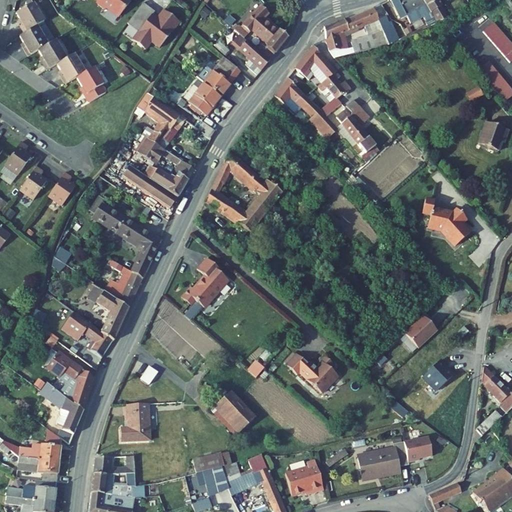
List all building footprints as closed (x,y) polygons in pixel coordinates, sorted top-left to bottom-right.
[(108,8),(120,18),(134,1),(132,0),(98,0),(100,1),(100,4),(105,8),(108,8)] [(408,21),(422,14),(424,17),(427,15),(428,18),(415,23),(416,25),(411,28),(414,34),(436,23),(422,0),(392,0),(390,1),(399,19),(401,18),(405,16),(408,21)] [(445,14),(436,0),(422,0),(436,23),(448,19),(445,14)] [(44,23),(33,4),(16,14),(21,24),(19,25),(24,34),(36,27),(44,23)] [(157,14),(145,4),(128,24),(139,33),(133,41),(145,51),(152,43),(160,50),(180,25),(165,13),(159,21),(154,17),(157,14)] [(267,45),(261,52),(270,60),(288,38),(278,31),(265,18),(269,14),(261,6),(243,26),(250,34),(252,32),(264,42),(267,45)] [(380,6),(374,9),(378,20),(386,17),(380,6)] [(344,20),(323,28),(326,43),(329,52),(348,49),(344,33),(348,31),(349,33),(364,26),(368,36),(351,41),(353,48),(354,54),(388,45),(378,20),(374,9),(344,21),(344,20)] [(398,41),(390,23),(388,23),(386,17),(378,20),(388,45),(398,41)] [(511,59),(511,46),(492,22),(482,31),(508,63),(511,59)] [(248,35),(238,26),(234,31),(240,36),(243,40),(248,35)] [(47,46),(36,27),(24,34),(19,37),(25,47),(23,48),(28,57),(38,52),(47,46)] [(261,45),(253,38),(248,34),(248,35),(243,40),(246,42),(247,40),(261,52),(267,45),(264,42),(261,45)] [(245,66),(257,76),(266,65),(270,60),(261,52),(247,40),(246,42),(243,40),(240,36),(231,46),(249,61),(245,66)] [(38,52),(43,61),(41,62),(46,71),(56,66),(66,60),(55,41),(47,46),(38,52)] [(336,73),(312,47),(294,69),(308,81),(313,75),(308,71),(311,68),(323,83),(336,73)] [(329,52),(334,59),(354,54),(353,48),(348,49),(329,52)] [(56,66),(62,75),(60,76),(65,85),(76,79),(85,74),(74,55),(66,60),(56,66)] [(230,56),(226,61),(236,69),(240,64),(230,56)] [(222,97),(240,72),(236,69),(226,61),(223,58),(203,84),(222,97)] [(511,95),(511,90),(487,61),(477,70),(504,102),(511,95)] [(106,94),(101,86),(103,85),(93,69),(85,74),(76,79),(86,95),(84,96),(88,104),(106,94)] [(327,108),(327,109),(322,113),(326,118),(341,105),(337,99),(342,95),(344,96),(346,96),(347,94),(348,92),(350,90),(344,82),(340,86),(335,81),(340,77),(336,73),(323,83),(317,89),(330,105),(327,108)] [(222,97),(203,84),(198,79),(183,99),(198,111),(206,117),(222,97)] [(296,89),(287,79),(268,103),(281,116),(290,105),(286,103),(289,98),(311,119),(309,121),(319,131),(321,129),(330,138),(338,131),(336,129),(326,118),(322,113),(296,89)] [(478,87),(466,94),(471,102),(483,96),(478,87)] [(144,114),(159,124),(153,132),(147,128),(141,136),(147,140),(159,147),(172,128),(177,132),(181,127),(207,146),(215,132),(202,123),(197,130),(194,128),(180,118),(147,94),(137,108),(137,109),(144,114)] [(378,152),(361,130),(350,117),(359,108),(359,107),(353,101),(344,109),(345,110),(336,118),(341,125),(357,144),(364,154),(360,158),(365,164),(378,152)] [(350,117),(360,109),(359,108),(350,117)] [(134,114),(141,119),(144,114),(137,109),(134,114)] [(371,121),(360,109),(350,117),(361,130),(371,121)] [(194,116),(202,122),(206,117),(198,111),(194,116)] [(194,128),(197,130),(202,123),(199,121),(194,128)] [(498,152),(506,130),(486,123),(478,145),(498,152)] [(357,144),(341,125),(336,129),(338,131),(352,148),(357,144)] [(177,132),(172,128),(159,147),(163,151),(177,132)] [(154,165),(163,151),(159,147),(147,140),(137,154),(154,165)] [(27,147),(21,142),(8,162),(21,171),(31,157),(25,152),(27,149),(27,147)] [(230,170),(259,196),(248,209),(262,218),(282,193),(267,181),(265,183),(229,153),(213,185),(220,190),(230,170)] [(173,172),(177,175),(187,182),(194,171),(180,161),(173,172)] [(142,176),(177,199),(187,182),(177,175),(171,184),(154,174),(156,171),(148,166),(142,176)] [(42,172),(36,167),(23,186),(37,196),(47,182),(40,177),(43,174),(42,172)] [(170,210),(177,199),(142,176),(129,167),(122,178),(170,210)] [(345,181),(350,177),(344,171),(340,175),(345,181)] [(71,178),(64,173),(51,193),(65,202),(75,188),(68,183),(71,178)] [(246,212),(218,194),(220,190),(213,185),(205,202),(250,233),(262,218),(248,209),(246,212)] [(432,210),(433,203),(424,201),(422,213),(430,214),(429,223),(442,226),(441,231),(453,244),(457,245),(469,233),(460,224),(460,222),(457,219),(462,215),(457,210),(452,215),(451,214),(432,210)] [(93,218),(133,244),(135,241),(144,247),(135,264),(147,270),(159,242),(101,205),(93,218)] [(137,221),(158,234),(166,219),(145,207),(137,221)] [(442,226),(429,223),(427,228),(438,230),(441,231),(442,226)] [(0,249),(10,236),(0,228),(0,249)] [(218,268),(207,259),(197,270),(205,277),(194,290),(191,287),(182,298),(190,305),(195,300),(204,308),(228,280),(216,270),(218,268)] [(135,264),(131,273),(142,280),(147,270),(135,264)] [(129,309),(142,280),(131,273),(123,268),(120,273),(119,275),(121,276),(117,284),(110,280),(103,292),(129,309)] [(110,313),(101,332),(100,334),(113,342),(129,309),(103,292),(96,304),(110,313)] [(101,332),(74,313),(61,329),(76,340),(83,333),(93,340),(87,348),(101,358),(113,342),(100,334),(101,332)] [(421,316),(404,334),(418,348),(436,331),(421,316)] [(453,337),(458,342),(468,333),(463,327),(453,337)] [(83,412),(94,379),(57,352),(46,369),(64,382),(61,396),(83,412)] [(307,365),(297,355),(287,366),(297,376),(307,365)] [(323,364),(306,380),(321,394),(337,377),(329,369),(333,365),(325,357),(321,362),(323,364)] [(439,360),(422,375),(436,390),(451,376),(446,370),(447,369),(439,360)] [(150,383),(158,373),(150,367),(142,379),(149,383),(150,383)] [(511,407),(511,396),(483,367),(481,382),(503,405),(475,430),(481,436),(511,407)] [(60,410),(56,423),(63,426),(62,429),(59,428),(56,437),(61,441),(69,448),(83,412),(61,396),(46,384),(39,394),(60,410)] [(210,411),(235,438),(256,418),(231,392),(210,411)] [(127,422),(127,428),(124,429),(120,429),(120,443),(150,441),(149,404),(127,406),(127,422)] [(47,430),(46,446),(33,445),(33,450),(19,449),(3,441),(1,444),(18,457),(59,461),(61,441),(56,437),(47,430)] [(402,443),(406,463),(418,461),(417,460),(430,457),(427,439),(402,443)] [(356,454),(360,481),(398,474),(397,467),(406,465),(406,463),(402,443),(401,443),(392,445),(393,448),(356,454)] [(56,483),(59,461),(18,457),(1,444),(0,445),(0,448),(18,463),(38,466),(37,473),(42,474),(42,482),(56,483)] [(329,468),(347,455),(343,450),(325,463),(329,468)] [(196,474),(203,472),(221,468),(231,465),(228,453),(193,461),(196,474)] [(109,469),(110,458),(95,458),(93,475),(115,475),(126,475),(134,474),(133,457),(126,457),(127,467),(109,469)] [(307,468),(285,474),(291,497),(305,493),(305,496),(323,491),(315,461),(306,463),(307,468)] [(17,471),(0,463),(0,471),(16,478),(20,479),(21,472),(17,471)] [(37,473),(38,466),(18,463),(17,471),(21,472),(37,473)] [(228,489),(231,497),(261,483),(273,511),(285,511),(267,468),(240,479),(236,464),(231,465),(221,468),(228,489)] [(214,482),(217,494),(228,489),(221,468),(203,472),(205,482),(209,480),(210,484),(214,482)] [(511,494),(511,481),(502,469),(490,478),(490,481),(490,482),(485,486),(484,485),(472,493),(479,503),(481,502),(487,511),(490,511),(498,507),(498,504),(511,494)] [(91,494),(138,500),(138,499),(140,499),(140,494),(144,494),(144,487),(135,488),(134,475),(134,474),(126,475),(127,487),(113,485),(115,475),(93,475),(91,494)] [(6,497),(54,503),(56,483),(42,482),(41,488),(23,486),(23,490),(7,488),(6,497)] [(432,506),(461,494),(457,484),(428,496),(432,506)] [(228,489),(217,494),(221,501),(231,497),(228,489)] [(91,494),(89,511),(132,511),(136,511),(138,500),(91,494)] [(53,511),(54,503),(6,497),(4,504),(22,506),(33,508),(32,511),(53,511)] [(194,511),(199,511),(212,507),(208,498),(192,505),(194,511)]
